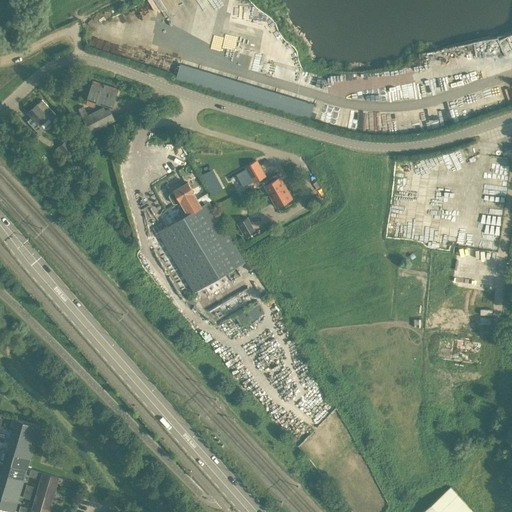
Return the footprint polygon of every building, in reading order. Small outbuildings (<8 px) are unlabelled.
[(179,62),(174,80),(309,120),(314,103),(179,62)] [(93,108),(95,102),(111,108),(118,88),(94,80),(88,100),(86,105),(93,108)] [(48,117),(50,120),(56,114),(42,100),(37,104),(28,112),(32,117),(27,121),(39,134),(45,129),(41,124),(48,117)] [(115,119),(109,108),(105,110),(103,107),(87,115),(83,106),(78,109),(90,132),(115,119)] [(74,149),(66,140),(54,150),(62,159),(74,149)] [(265,175),(256,160),(245,167),(254,182),(265,175)] [(269,194),(284,185),(278,173),(262,182),(269,194)] [(188,214),(158,232),(193,293),(245,262),(210,201),(201,206),(187,182),(174,190),(174,191),(170,193),(169,196),(173,202),(176,203),(180,200),(188,214)] [(284,185),(269,194),(276,207),(292,198),(284,185)] [(482,217),(499,219),(503,191),(486,189),(482,217)] [(244,236),(255,230),(247,217),(237,223),(244,236)] [(207,308),(234,291),(230,285),(203,302),(207,308)] [(237,324),(262,316),(258,303),(233,311),(237,324)] [(434,359),(474,363),(476,341),(436,337),(434,359)] [(11,430),(31,436),(36,437),(40,426),(16,419),(14,428),(11,427),(11,430)] [(36,437),(31,436),(11,430),(10,432),(12,432),(10,441),(33,448),(36,437)] [(33,448),(10,441),(8,449),(5,448),(4,451),(25,457),(30,458),(33,448)] [(30,458),(25,457),(4,451),(4,453),(6,454),(4,462),(27,469),(30,458)] [(0,472),(19,478),(24,479),(27,469),(4,462),(1,472),(0,471),(0,472)] [(39,484),(57,489),(58,486),(56,486),(58,478),(31,470),(29,476),(40,480),(39,484)] [(24,479),(19,478),(0,472),(0,474),(0,475),(0,474),(0,483),(21,490),(24,479)] [(75,482),(74,482),(71,491),(76,492),(77,492),(79,484),(75,482)] [(21,490),(0,483),(0,495),(18,501),(21,490)] [(25,491),(52,499),(55,491),(56,491),(57,489),(39,484),(38,488),(26,485),(25,491)] [(473,511),(450,486),(421,511),(473,511)] [(33,505),(49,510),(52,499),(25,491),(23,497),(35,501),(33,505)] [(18,501),(0,495),(0,507),(15,511),(18,501)]
